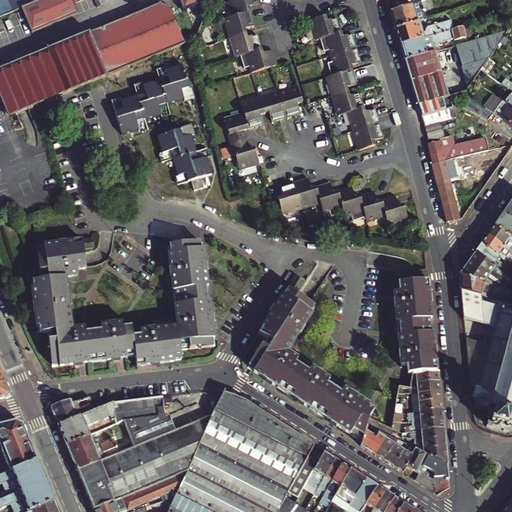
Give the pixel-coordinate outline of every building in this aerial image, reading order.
[(10,0),(0,4),(0,17),(20,9),(25,7),(22,0),(10,0)] [(71,0),(41,0),(25,7),(20,9),(31,33),(77,14),(74,6),(71,0)] [(178,0),(183,11),(194,7),(202,23),(211,0),(178,0)] [(231,0),(236,16),(227,19),(237,57),(241,56),(245,69),(250,68),(252,74),(276,67),(272,53),(263,55),(250,8),(258,6),(256,0),(231,0)] [(396,0),(387,3),(395,31),(419,23),(425,21),(420,4),(410,7),(407,0),(396,0)] [(159,6),(145,12),(163,53),(185,44),(183,39),(169,10),(159,6)] [(0,70),(0,99),(7,117),(163,53),(145,12),(0,70)] [(326,17),(311,21),(316,41),(320,40),(324,53),(330,51),(333,63),(327,65),(331,78),(327,79),(337,117),(347,114),(359,152),(374,148),(373,143),(383,140),(375,112),(365,115),(359,96),(350,99),(346,88),(356,85),(351,66),(361,63),(353,36),(344,39),(337,18),(327,21),(326,17)] [(395,31),(400,47),(458,28),(456,20),(451,21),(451,20),(428,27),(426,31),(427,33),(423,34),(419,23),(395,31)] [(400,47),(405,63),(435,54),(439,53),(437,44),(453,39),(454,40),(467,35),(468,37),(480,33),(476,23),(458,28),(400,47)] [(496,35),(456,47),(462,67),(488,60),(496,48),(499,44),(496,35)] [(441,73),(435,54),(405,63),(411,82),(441,73)] [(462,67),(459,68),(466,92),(474,80),(480,71),(488,60),(462,67)] [(165,105),(182,100),(189,98),(190,100),(192,99),(182,68),(164,73),(158,75),(157,72),(155,73),(159,83),(142,89),(137,90),(136,88),(133,89),(137,100),(120,105),(114,106),(114,104),(111,105),(121,138),(137,133),(144,131),(145,134),(147,133),(144,123),(160,118),(166,116),(167,118),(169,118),(165,105)] [(449,97),(441,73),(411,82),(418,106),(449,97)] [(239,171),(259,165),(255,149),(250,151),(244,133),(262,127),(259,117),(270,113),(273,124),(300,115),(297,105),(302,104),(297,89),(241,106),(244,115),(224,121),(239,171)] [(421,117),(449,109),(453,108),(450,97),(449,97),(418,106),(421,117)] [(511,108),(505,104),(502,102),(493,114),(510,127),(511,128),(511,108)] [(439,124),(452,120),(449,109),(421,117),(422,120),(436,116),(438,122),(438,124),(439,124)] [(422,120),(424,126),(438,122),(436,116),(422,120)] [(429,143),(439,140),(444,138),(442,133),(439,124),(438,124),(425,128),(429,143)] [(164,159),(162,160),(163,163),(173,160),(178,177),(179,183),(176,184),(177,186),(192,182),(195,192),(204,189),(201,179),(211,176),(206,160),(205,153),(207,153),(206,150),(197,153),(191,136),(190,131),(192,130),(191,127),(158,138),(163,154),(164,159)] [(443,156),(439,142),(430,144),(426,145),(431,165),(445,162),(443,156)] [(458,178),(453,160),(445,162),(431,165),(436,183),(449,180),(458,178)] [(454,200),(449,180),(436,183),(441,203),(454,200)] [(408,220),(404,206),(399,208),(396,199),(378,204),(375,194),(359,198),(356,199),(354,195),(353,189),(334,194),(331,186),(311,191),(308,182),(281,190),(284,199),(279,201),(284,215),(322,204),(324,213),(331,211),(332,216),(343,213),(344,217),(351,215),(352,220),(364,216),(366,222),(386,216),(389,225),(408,220)] [(447,224),(460,221),(454,200),(441,203),(447,224)] [(511,204),(503,215),(511,221),(511,204)] [(511,221),(503,215),(495,226),(511,237),(511,221)] [(489,235),(511,251),(511,237),(495,226),(489,235)] [(511,251),(489,235),(482,245),(500,258),(511,266),(511,251)] [(64,278),(66,278),(78,276),(78,269),(87,268),(84,250),(94,248),(93,239),(83,240),(44,245),(45,248),(36,249),(38,261),(42,271),(39,273),(42,272),(43,281),(35,281),(40,293),(49,289),(59,323),(39,331),(40,334),(51,333),(52,341),(48,342),(51,368),(135,359),(136,368),(146,366),(147,366),(168,364),(174,363),(174,361),(181,361),(180,348),(189,347),(189,351),(213,348),(212,341),(214,341),(214,340),(214,335),(210,302),(208,302),(206,288),(208,288),(203,250),(201,250),(200,243),(171,246),(171,254),(169,254),(173,292),(176,292),(177,305),(175,306),(177,328),(178,330),(170,331),(170,329),(141,332),(141,338),(133,339),(132,330),(123,331),(123,325),(101,327),(101,333),(85,335),(84,329),(72,330),(70,331),(69,324),(71,324),(67,285),(64,286),(64,278)] [(500,258),(482,245),(475,254),(504,274),(508,269),(498,261),(500,258)] [(475,254),(459,277),(511,289),(511,279),(504,274),(475,254)] [(436,372),(432,333),(431,333),(429,320),(431,319),(427,281),(426,271),(417,272),(418,282),(399,284),(400,293),(393,294),(396,323),(398,323),(400,336),(398,336),(401,367),(407,367),(408,375),(436,372)] [(306,283),(296,277),(288,290),(259,335),(271,342),(266,349),(262,347),(250,367),(255,371),(253,373),(353,436),(354,434),(364,441),(372,418),(376,412),(370,408),(371,407),(346,390),(343,395),(329,386),(332,381),(313,369),(310,374),(296,365),(299,360),(288,354),(317,308),(298,296),(306,283)] [(461,292),(479,296),(504,302),(509,294),(511,290),(511,289),(459,277),(461,292)] [(40,293),(35,281),(34,282),(34,289),(32,289),(36,328),(39,328),(39,331),(59,323),(49,289),(40,293)] [(479,296),(461,292),(463,302),(467,308),(475,310),(479,296)] [(498,316),(466,308),(463,322),(495,330),(479,389),(475,387),(471,401),(474,402),(472,409),(489,414),(489,416),(491,421),(490,422),(487,422),(485,428),(509,434),(511,428),(508,427),(509,425),(511,424),(511,423),(511,310),(500,308),(498,316)] [(301,342),(305,345),(314,331),(310,328),(301,342)] [(0,401),(4,401),(9,394),(0,373),(0,401)] [(417,385),(440,383),(439,373),(412,376),(412,381),(417,380),(417,385)] [(471,384),(478,385),(480,373),(473,373),(471,384)] [(361,390),(348,381),(345,385),(359,394),(361,390)] [(415,395),(441,393),(440,383),(417,385),(414,385),(415,395)] [(207,445),(230,396),(222,393),(212,417),(202,421),(198,429),(205,433),(195,456),(188,471),(180,488),(177,495),(210,511),(276,511),(284,500),(286,496),(286,495),(207,445)] [(414,404),(419,403),(442,402),(441,393),(415,395),(413,396),(414,404)] [(246,402),(230,396),(207,445),(286,495),(308,457),(314,446),(278,423),(246,402)] [(66,446),(89,436),(123,422),(127,432),(159,419),(157,410),(164,409),(162,398),(113,404),(105,407),(98,410),(91,413),(58,427),(66,446)] [(58,427),(91,413),(89,406),(83,409),(80,402),(72,405),(71,402),(51,410),(58,427)] [(442,402),(419,403),(420,413),(443,411),(442,402)] [(159,419),(127,432),(134,447),(120,453),(77,471),(93,511),(188,471),(195,456),(205,433),(198,429),(202,421),(188,426),(174,432),(170,417),(165,417),(164,409),(157,410),(159,419)] [(444,420),(443,411),(420,413),(412,414),(413,423),(415,423),(444,420)] [(415,423),(416,432),(444,430),(444,420),(415,423)] [(15,422),(0,426),(0,447),(11,473),(38,461),(23,426),(15,422)] [(444,430),(416,432),(416,441),(445,439),(444,430)] [(361,447),(375,456),(385,440),(383,438),(380,437),(377,441),(367,435),(364,441),(361,447)] [(77,471),(120,453),(114,440),(101,446),(100,443),(93,446),(89,436),(66,446),(77,471)] [(416,441),(417,448),(447,452),(445,439),(416,441)] [(384,462),(394,446),(385,440),(375,456),(384,462)] [(396,442),(394,446),(384,462),(394,468),(408,448),(396,442)] [(413,450),(408,448),(394,468),(403,475),(406,468),(413,450)] [(417,452),(427,456),(448,466),(447,452),(417,448),(417,452)] [(417,452),(413,450),(406,468),(414,472),(413,476),(412,480),(415,482),(418,475),(420,472),(418,471),(421,466),(422,467),(427,456),(417,452)] [(305,484),(316,491),(335,460),(325,453),(318,464),(305,484)] [(448,466),(427,456),(422,467),(434,472),(435,479),(446,478),(447,481),(449,481),(448,466)] [(295,501),(305,484),(318,464),(308,457),(286,495),(286,496),(295,501)] [(327,492),(343,465),(335,460),(316,491),(313,496),(317,498),(323,490),(327,492)] [(47,483),(38,461),(11,473),(0,477),(0,486),(15,481),(18,489),(7,494),(9,499),(47,483)] [(331,503),(338,492),(351,471),(343,465),(327,492),(321,501),(329,506),(331,503)] [(177,495),(180,488),(188,471),(93,511),(131,511),(145,506),(172,498),(175,500),(177,495)] [(351,471),(338,492),(352,501),(366,480),(351,471)] [(425,479),(418,475),(415,482),(421,486),(425,479)] [(428,490),(434,479),(428,475),(425,479),(421,486),(428,490)] [(434,494),(441,483),(434,479),(428,490),(434,494)] [(352,501),(363,508),(377,487),(366,480),(352,501)] [(442,481),(441,483),(434,494),(437,496),(450,488),(449,481),(447,481),(442,481)] [(31,511),(55,502),(47,483),(9,499),(0,502),(0,510),(24,501),(26,507),(15,511),(14,511),(31,511)] [(377,487),(363,508),(359,511),(372,511),(386,493),(377,487)] [(372,511),(385,511),(395,499),(386,493),(372,511)] [(210,511),(177,495),(175,500),(171,507),(178,511),(210,511)] [(395,499),(385,511),(398,511),(404,505),(395,499)] [(303,511),(284,500),(276,511),(303,511)] [(58,511),(55,502),(31,511),(58,511)]
